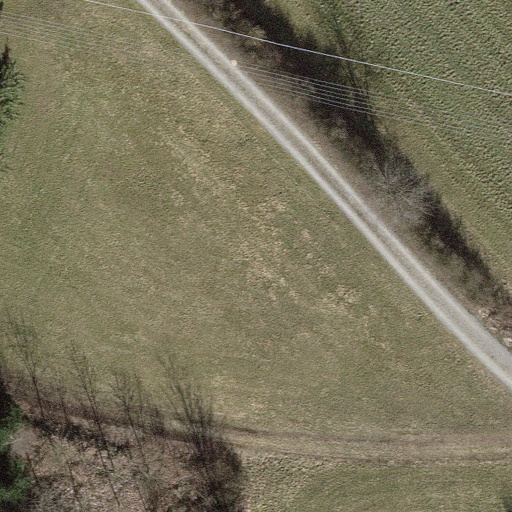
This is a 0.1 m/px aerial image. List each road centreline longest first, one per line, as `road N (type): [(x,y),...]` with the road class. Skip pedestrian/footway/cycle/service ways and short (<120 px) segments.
road 1 (track): [(511,379),(253,99),(149,0)]
road 2 (track): [(0,386),(229,447),(511,444)]
